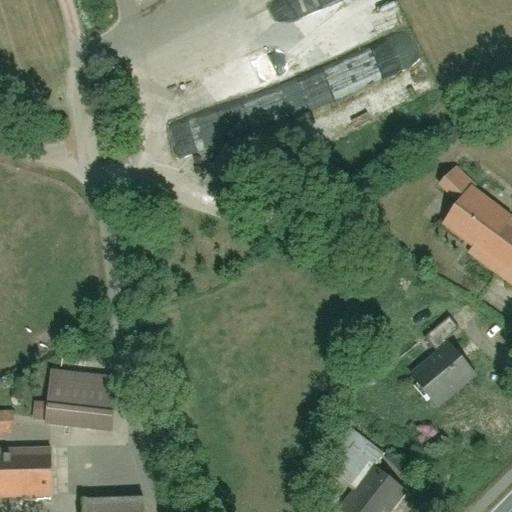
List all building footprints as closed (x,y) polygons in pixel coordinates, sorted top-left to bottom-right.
[(223,150),(203,187),(236,205),(255,167),(223,150)] [(511,221),(472,191),(443,229),(511,281),(511,221)] [(449,317),(419,343),(430,356),(460,330),(449,317)] [(449,345),(412,382),(441,412),(479,375),(449,345)] [(52,375),(49,408),(31,406),(30,421),(48,422),(48,426),(116,432),(120,381),(52,375)] [(0,415),(0,438),(14,439),(15,416),(0,415)] [(354,436),(326,476),(355,496),(383,456),(354,436)] [(0,511),(0,502),(58,502),(57,447),(0,447),(0,511)] [(354,511),(392,511),(406,492),(380,474),(354,511)]
